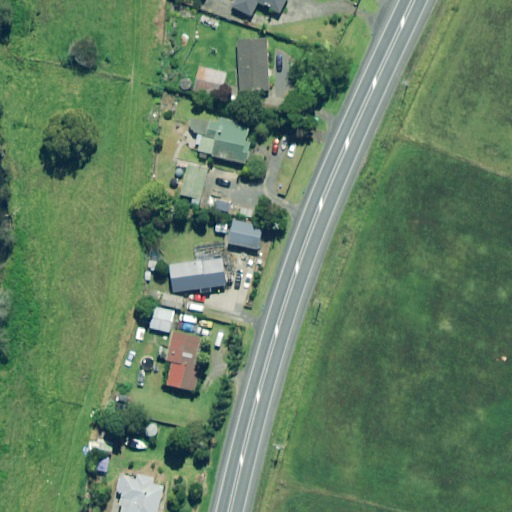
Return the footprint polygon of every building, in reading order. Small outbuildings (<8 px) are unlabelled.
[(235,0),(233,7),(251,16),(258,2),(279,12),(284,0),(235,0)] [(268,90),(267,41),(238,42),(240,91),(268,90)] [(232,75),(200,67),(194,91),(226,99),(232,75)] [(252,128),(192,117),(189,132),(203,134),(200,151),(213,154),(213,157),(245,163),(252,128)] [(209,170),(188,166),(182,195),(203,199),(209,170)] [(263,227),(233,221),(229,244),(259,250),(263,227)] [(170,265),(173,292),(199,289),(199,294),(211,292),(210,288),(234,285),(232,271),(225,272),(223,260),(170,265)] [(182,298),(164,294),(162,305),(180,309),(182,298)] [(175,312),(154,308),(150,328),(171,332),(175,312)] [(201,339),(173,333),(167,361),(172,362),(167,385),(195,391),(200,366),(196,365),(201,339)] [(128,428),(122,418),(110,424),(116,435),(128,428)] [(146,440),(133,434),(130,442),(143,448),(146,440)] [(114,446),(94,442),(92,451),(112,455),(114,446)] [(155,478),(138,475),(138,479),(121,475),(117,492),(124,493),(119,511),(158,511),(163,487),(153,485),(155,478)]
